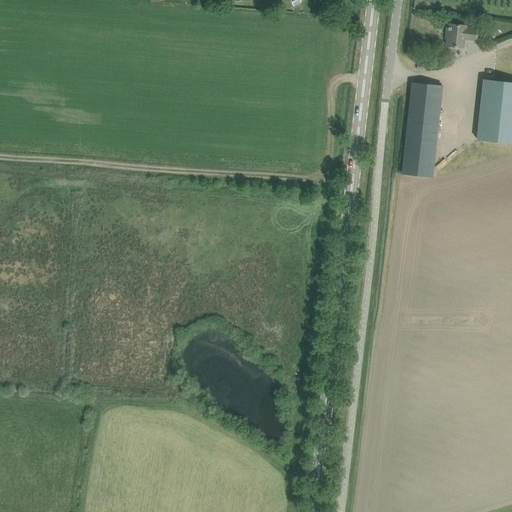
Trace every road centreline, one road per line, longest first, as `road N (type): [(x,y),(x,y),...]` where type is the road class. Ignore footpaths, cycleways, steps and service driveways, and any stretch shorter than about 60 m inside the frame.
road 1 (secondary): [(313,511),(373,0)]
road 2 (track): [(511,41),(420,78),(388,71)]
